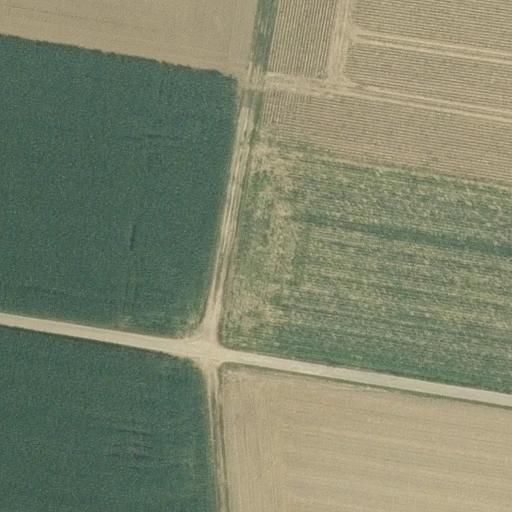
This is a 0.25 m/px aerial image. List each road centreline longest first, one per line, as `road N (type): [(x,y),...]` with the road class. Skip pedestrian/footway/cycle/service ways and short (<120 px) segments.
road 1 (track): [(0,323),(511,400)]
road 2 (track): [(265,0),(204,351)]
road 3 (track): [(214,511),(204,351)]
